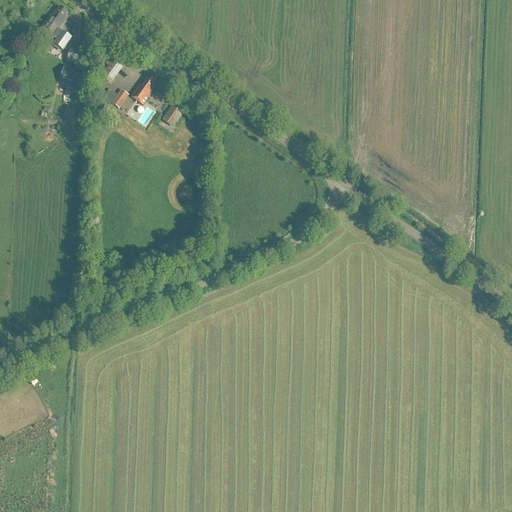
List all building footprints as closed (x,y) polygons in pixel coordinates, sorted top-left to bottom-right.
[(53,18),(51,17),(41,32),(52,40),(53,39),(57,41),(53,46),(62,52),(71,40),(59,31),(68,18),(66,16),(67,15),(60,10),(53,18)] [(66,64),(80,68),(84,52),(70,48),(66,64)] [(100,79),(111,87),(125,67),(114,60),(113,61),(110,58),(105,65),(108,68),(100,79)] [(60,85),(79,91),(85,74),(65,68),(60,85)] [(143,107),(149,98),(156,88),(154,86),(155,85),(148,79),(142,88),(139,87),(131,99),(143,107)] [(103,99),(107,102),(113,94),(108,90),(103,99)] [(174,104),(177,100),(167,91),(163,96),(174,104)] [(119,110),(128,97),(121,92),(112,105),(119,110)] [(183,115),(171,107),(161,122),(173,130),(183,115)]
